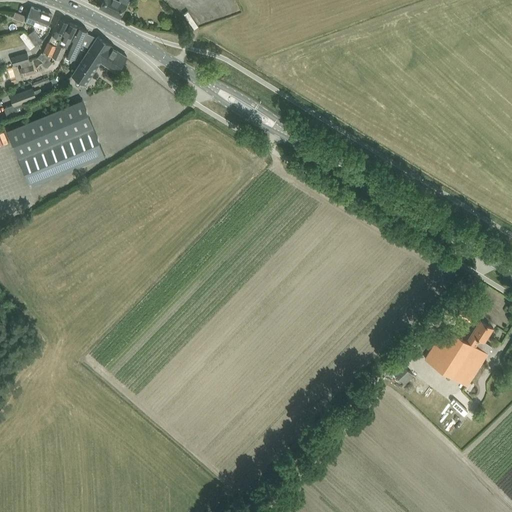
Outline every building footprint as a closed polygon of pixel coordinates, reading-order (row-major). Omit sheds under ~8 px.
[(120,17),(124,9),(128,0),(103,0),(100,7),(120,17)] [(32,6),(28,15),(26,20),(47,28),(49,23),(52,14),(32,6)] [(15,12),(13,17),(24,21),(26,16),(15,12)] [(61,37),(69,21),(60,17),(55,26),(52,33),(44,52),(41,51),(38,58),(43,62),(42,63),(47,67),(49,66),(46,61),(55,48),(58,42),(61,37)] [(70,42),(78,26),(69,21),(61,37),(58,42),(55,48),(46,61),(49,66),(52,62),(50,60),(52,56),(61,60),(65,53),(66,54),(69,48),(70,42)] [(69,48),(66,54),(75,58),(80,46),(83,39),(88,30),(78,26),(70,42),(69,48)] [(36,45),(43,40),(34,29),(27,35),(36,45)] [(27,34),(22,38),(26,43),(30,39),(27,34)] [(98,35),(92,44),(72,74),(77,77),(76,79),(76,81),(76,82),(77,82),(79,83),(80,82),(80,81),(81,80),(86,83),(101,61),(117,71),(122,64),(127,56),(111,45),(111,44),(98,35)] [(18,63),(30,60),(27,52),(12,57),(14,65),(18,64),(18,63)] [(18,63),(18,64),(22,76),(36,72),(32,60),(30,61),(30,60),(18,63)] [(159,75),(122,88),(124,94),(115,97),(127,131),(173,114),(159,75)] [(33,86),(10,95),(14,106),(37,97),(33,86)] [(31,186),(105,156),(82,99),(8,130),(19,157),(31,186)] [(490,296),(483,306),(498,315),(505,305),(490,296)] [(480,319),(468,339),(480,348),(485,351),(487,352),(492,346),(484,341),(493,327),(480,319)] [(441,333),(425,357),(467,384),(480,365),(473,360),(480,348),(468,339),(446,325),(441,333)] [(391,368),(405,384),(414,375),(400,360),(391,368)]
